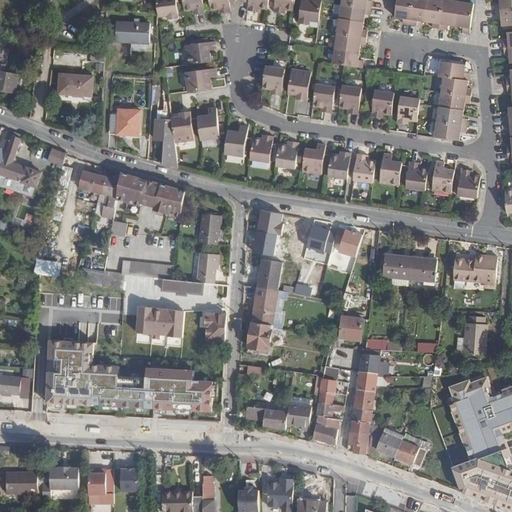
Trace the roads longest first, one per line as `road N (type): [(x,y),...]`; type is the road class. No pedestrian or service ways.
road 1 (residential): [(489,154),(284,124),(244,107),(234,41)]
road 2 (residential): [(0,116),(142,171),(242,195)]
road 3 (residential): [(242,195),(487,233)]
road 4 (residential): [(242,195),(229,437)]
road 5 (tertiary): [(0,424),(229,437)]
road 6 (tertiary): [(229,437),(356,465),(449,498)]
road 7 (residential): [(489,154),(482,53),(425,45),(395,55)]
